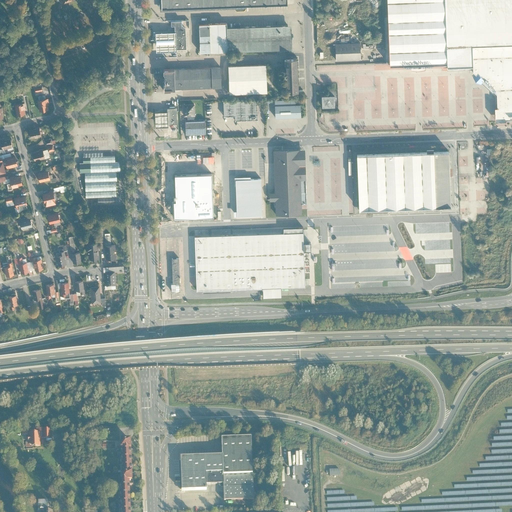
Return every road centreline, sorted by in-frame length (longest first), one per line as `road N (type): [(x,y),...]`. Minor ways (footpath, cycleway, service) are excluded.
road 1 (motorway): [(511,336),(203,345),(0,365)]
road 2 (motorway): [(0,378),(379,353)]
road 3 (primary): [(203,315),(511,299)]
road 4 (track): [(324,511),(323,489),(331,481),(394,494),(448,468),(480,423),(511,400)]
road 5 (motorway): [(221,417),(300,422),(382,457),(408,456),(435,438)]
road 6 (residential): [(511,133),(311,140)]
road 7 (residential): [(317,222),(227,225),(224,144)]
road 8 (primary): [(149,313),(140,147)]
road 9 (motorway): [(143,301),(111,326),(0,351)]
road 10 (primary): [(140,147),(143,301)]
road 11 (residential): [(18,126),(53,275)]
road 12 (residential): [(311,140),(306,0)]
road 13 (motorway): [(379,353),(511,349)]
road 14 (motorway): [(379,353),(433,379),(443,411),(435,438)]
